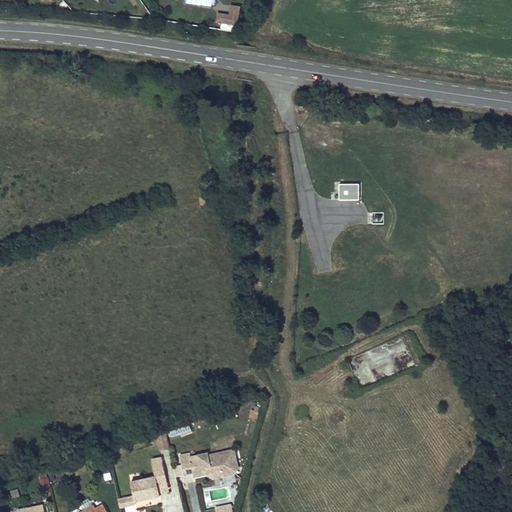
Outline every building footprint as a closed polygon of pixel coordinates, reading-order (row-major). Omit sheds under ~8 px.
[(230,13),(219,11),(218,20),(239,23),(241,4),(231,3),(230,13)] [(338,199),(359,199),(359,182),(338,182),(338,199)] [(309,272),(308,271),(308,269),(307,268),(306,267),(305,267),(303,267),(302,267),(301,268),(300,269),(299,270),(299,271),(299,273),(299,274),(300,275),(301,276),(303,277),(304,277),(305,276),(307,276),(308,275),(308,273),(309,272)] [(436,292),(436,287),(434,282),(432,278),(428,275),(423,273),(418,273),(413,274),(409,276),(405,279),(403,284),(402,288),(402,293),(403,298),(406,302),(410,305),(415,307),(420,307),(424,307),(429,304),(432,301),(435,297),(436,292)] [(416,366),(403,336),(348,360),(360,390),(416,366)] [(192,431),(189,424),(170,431),(172,436),(180,433),(181,435),(192,431)] [(158,435),(160,450),(169,449),(167,433),(158,435)] [(195,477),(206,474),(213,473),(212,471),(220,469),(222,477),(234,474),(238,467),(234,449),(209,455),(208,453),(191,457),(190,453),(180,455),(182,464),(174,466),(176,477),(194,473),(195,477)] [(222,477),(220,469),(212,471),(213,473),(206,474),(213,478),(222,477)] [(50,489),(48,478),(46,473),(39,475),(40,480),(43,491),(50,489)] [(169,491),(166,474),(131,482),(134,496),(127,498),(128,506),(135,504),(135,501),(146,499),(145,496),(150,495),(151,498),(160,496),(160,493),(169,491)] [(128,506),(127,498),(118,500),(120,507),(128,506)]
